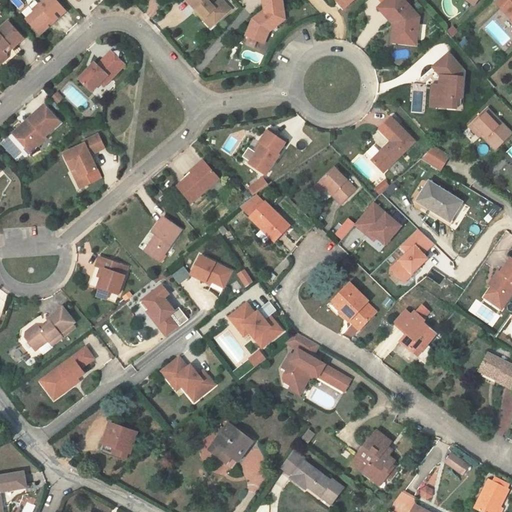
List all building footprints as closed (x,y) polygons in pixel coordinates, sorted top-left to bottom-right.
[(20,14),(26,20),(41,6),(40,5),(35,0),(20,14)] [(55,22),(66,12),(55,0),(45,0),(40,5),(41,6),(26,20),(40,35),(49,27),(47,25),(53,20),(55,22)] [(196,12),(204,20),(208,17),(215,25),(231,10),(221,0),(220,0),(215,4),(213,7),(208,1),(209,0),(186,0),(197,11),(196,12)] [(282,0),(263,0),(264,10),(253,19),(246,36),(260,42),(265,30),(269,32),(285,19),(282,0)] [(343,0),(336,0),(344,8),(348,5),(343,0)] [(416,45),(419,17),(405,1),(405,0),(380,0),(384,4),(379,8),(391,22),(395,18),(400,25),(398,43),(416,45)] [(511,0),(494,0),(511,18),(511,0)] [(215,25),(208,17),(204,20),(212,28),(215,25)] [(394,26),(392,42),(398,43),(400,25),(395,18),(391,22),(394,26)] [(0,63),(1,64),(7,58),(7,54),(6,54),(3,51),(9,46),(12,49),(23,39),(8,21),(0,28),(0,63)] [(452,26),(447,31),(452,36),(457,31),(452,26)] [(265,30),(260,42),(264,44),(269,32),(265,30)] [(9,46),(3,51),(6,54),(12,49),(9,46)] [(125,65),(111,51),(97,66),(94,63),(79,79),(92,92),(101,83),(107,76),(111,79),(125,65)] [(442,77),(443,77),(442,86),(440,86),(439,107),(456,109),(457,98),(462,98),(464,78),(462,78),(463,70),(449,54),(434,67),(442,77)] [(107,76),(101,83),(104,87),(111,79),(107,76)] [(440,86),(432,85),(431,107),(439,107),(440,86)] [(58,93),(52,98),(58,103),(63,98),(58,93)] [(45,137),(60,123),(44,105),(28,120),(31,123),(16,137),(30,153),(46,139),(45,137)] [(488,108),(471,125),(481,135),(496,150),(511,134),(488,108)] [(415,141),(391,117),(379,129),(392,141),(389,144),(372,161),(384,172),(415,141)] [(16,137),(31,123),(28,120),(13,134),(16,137)] [(481,135),(471,125),(469,127),(479,137),(481,135)] [(273,160),(287,140),(269,128),(260,142),(263,143),(258,151),(249,163),(266,174),(275,161),(273,160)] [(392,141),(379,129),(376,132),(389,144),(392,141)] [(90,155),(104,148),(98,135),(83,142),(84,144),(64,153),(72,170),(76,168),(80,177),(81,177),(85,185),(101,178),(90,155)] [(449,156),(433,146),(421,158),(441,170),(449,156)] [(197,166),(191,171),(192,174),(194,176),(207,165),(203,161),(197,166)] [(219,179),(207,165),(194,176),(192,174),(177,187),(191,203),(219,179)] [(356,189),(334,167),(313,189),(320,196),(326,190),(328,188),(334,194),(332,195),(341,204),(356,189)] [(72,170),(80,188),(85,185),(81,177),(80,177),(76,168),(72,170)] [(262,179),(249,189),(253,195),(267,185),(262,179)] [(450,221),(461,202),(429,182),(418,201),(450,221)] [(386,188),(380,194),(386,201),(387,199),(388,199),(389,197),(390,196),(391,196),(392,195),(386,188)] [(247,191),(242,195),(246,200),(251,196),(247,191)] [(240,208),(250,217),(265,202),(257,194),(240,208)] [(290,226),(265,202),(250,217),(275,241),(290,226)] [(356,223),(355,224),(368,235),(371,232),(377,237),(386,244),(401,226),(373,202),(356,223)] [(181,230),(163,217),(152,232),(156,235),(157,236),(155,239),(154,238),(149,245),(150,251),(152,253),(150,255),(159,262),(181,230)] [(352,220),(336,239),(340,242),(355,224),(356,223),(352,220)] [(223,226),(219,229),(223,235),(227,232),(223,226)] [(418,229),(407,239),(414,246),(407,253),(391,269),(404,282),(413,274),(412,273),(427,259),(422,254),(434,243),(418,229)] [(371,232),(368,235),(374,240),(377,237),(371,232)] [(407,239),(400,246),(407,253),(414,246),(407,239)] [(232,271),(200,256),(191,275),(206,282),(208,279),(212,282),(224,287),(232,271)] [(127,267),(99,257),(96,266),(100,268),(104,269),(101,278),(98,288),(99,288),(109,292),(118,295),(127,267)] [(511,258),(500,273),(498,271),(492,280),(495,282),(492,287),(487,295),(504,306),(511,294),(511,258)] [(184,268),(174,276),(180,284),(190,276),(184,268)] [(236,273),(244,287),(252,282),(244,268),(236,273)] [(368,301),(349,284),(333,301),(342,309),(339,312),(346,318),(348,316),(361,328),(368,320),(373,315),(376,313),(366,303),(368,301)] [(140,303),(147,311),(150,309),(160,322),(157,325),(167,337),(188,320),(179,308),(174,311),(163,298),(168,294),(162,286),(140,303)] [(109,292),(99,288),(96,296),(106,300),(109,292)] [(129,292),(123,297),(126,301),(132,296),(129,292)] [(504,306),(487,295),(485,298),(502,309),(504,306)] [(333,301),(330,303),(339,312),(342,309),(333,301)] [(250,332),(262,347),(283,331),(275,322),(270,326),(266,321),(258,311),(255,314),(247,303),(229,317),(238,328),(243,324),(250,332)] [(422,322),(424,323),(426,320),(424,318),(430,311),(422,305),(413,316),(403,328),(409,333),(408,333),(411,335),(422,322)] [(75,322),(63,307),(48,319),(50,320),(52,323),(42,331),(40,328),(40,327),(34,326),(27,332),(26,338),(36,350),(39,348),(49,340),(53,345),(63,337),(60,334),(73,324),(75,322)] [(150,309),(147,311),(157,325),(160,322),(150,309)] [(403,328),(413,316),(407,311),(397,323),(403,328)] [(348,316),(346,318),(358,330),(361,328),(348,316)] [(271,317),(266,321),(270,326),(275,322),(271,317)] [(50,320),(40,328),(42,331),(52,323),(50,320)] [(438,321),(433,327),(438,331),(443,325),(438,321)] [(408,332),(401,341),(414,352),(412,355),(415,357),(409,364),(416,370),(425,359),(435,347),(430,343),(437,334),(424,323),(422,322),(411,335),(408,333),(408,332)] [(76,327),(73,324),(60,334),(63,337),(76,327)] [(243,324),(238,328),(244,336),(250,332),(243,324)] [(319,345),(298,333),(286,343),(297,350),(294,356),(290,353),(282,367),(287,370),(283,377),(285,382),(291,385),(293,386),(301,384),(308,371),(312,373),(327,382),(334,370),(319,361),(312,357),(314,355),(319,345)] [(49,340),(39,348),(44,354),(53,346),(53,345),(49,340)] [(459,344),(455,349),(460,352),(463,347),(459,344)] [(435,347),(425,359),(431,364),(441,352),(435,347)] [(94,359),(86,348),(45,378),(51,387),(47,390),(54,400),(72,387),(70,384),(78,379),(84,373),(81,369),(94,359)] [(511,364),(488,353),(481,368),(495,375),(496,374),(500,376),(498,381),(497,381),(511,388),(511,364)] [(257,354),(249,360),(254,367),(262,361),(257,354)] [(182,386),(195,402),(215,386),(208,376),(202,381),(198,375),(191,366),(188,368),(180,357),(162,371),(171,382),(176,378),(182,386)] [(495,375),(481,368),(479,371),(498,381),(500,376),(496,374),(495,375)] [(351,380),(334,370),(327,382),(344,391),(351,380)] [(204,371),(198,375),(202,381),(208,376),(204,371)] [(293,386),(291,385),(289,389),(300,395),(312,373),(308,371),(301,384),(293,386)] [(45,378),(41,381),(47,390),(51,387),(45,378)] [(176,378),(171,382),(177,390),(182,386),(176,378)] [(78,379),(70,384),(72,387),(79,381),(78,379)] [(221,441),(218,445),(232,456),(239,460),(253,441),(229,423),(224,429),(220,434),(218,438),(221,441)] [(135,433),(111,424),(102,449),(126,457),(128,450),(129,450),(135,433)] [(309,430),(303,438),(308,442),(314,434),(309,430)] [(376,430),(351,463),(374,480),(379,474),(383,478),(385,475),(392,466),(395,462),(389,457),(384,453),(388,447),(391,442),(376,430)] [(221,441),(218,438),(209,450),(227,463),(232,456),(218,445),(221,441)] [(393,451),(388,447),(384,453),(389,457),(393,451)] [(293,450),(282,466),(293,476),(304,462),(306,460),(293,450)] [(468,466),(452,454),(447,462),(462,473),(468,466)] [(330,482),(304,462),(293,476),(292,477),(306,488),(307,487),(321,496),(322,494),(333,502),(343,488),(332,480),(330,482)] [(392,466),(385,475),(391,479),(397,470),(392,466)] [(24,472),(0,476),(0,511),(2,511),(0,495),(0,491),(26,487),(24,472)] [(383,478),(379,474),(374,480),(379,484),(383,478)] [(493,481),(489,479),(474,509),(480,511),(497,511),(500,507),(509,489),(508,489),(500,485),(502,481),(494,477),(493,481)] [(426,486),(421,490),(421,496),(427,499),(432,496),(432,490),(426,486)] [(395,509),(401,511),(411,511),(415,505),(416,506),(416,505),(416,504),(415,504),(415,503),(415,502),(414,502),(414,501),(414,500),(414,499),(414,498),(403,492),(394,504),(394,505),(394,506),(394,507),(394,508),(395,509)] [(322,494),(321,496),(332,504),(333,502),(322,494)]
